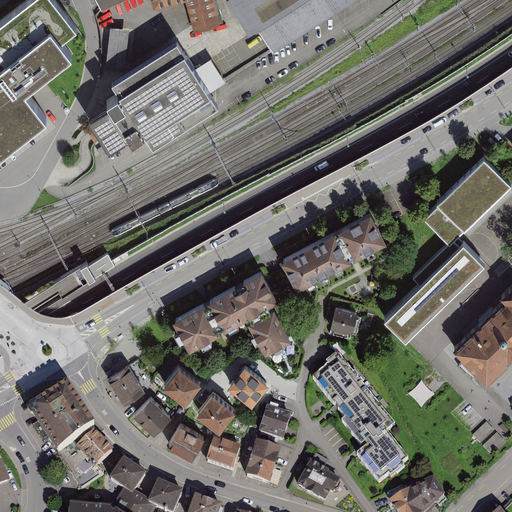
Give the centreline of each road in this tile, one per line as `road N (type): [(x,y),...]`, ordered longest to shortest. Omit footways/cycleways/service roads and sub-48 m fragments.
road 1 (motorway): [(0,388),(511,87)]
road 2 (motorway): [(511,58),(0,356)]
road 3 (tertiary): [(65,343),(511,95)]
road 4 (residential): [(65,359),(145,454),(276,505)]
road 5 (unclassified): [(80,0),(93,54),(81,105),(27,204),(0,216)]
road 6 (residential): [(308,428),(302,389),(324,298)]
